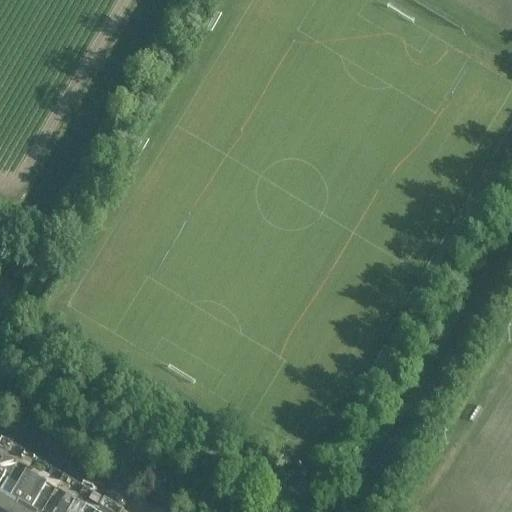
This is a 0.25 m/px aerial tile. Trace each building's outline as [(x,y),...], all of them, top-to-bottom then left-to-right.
[(0,481),(5,474),(11,463),(3,458),(0,461),(0,481)] [(9,477),(16,465),(11,463),(5,474),(9,477)] [(0,511),(14,511),(35,479),(25,473),(11,497),(0,490),(0,511)] [(36,511),(31,509),(45,485),(35,479),(14,511),(36,511)] [(68,511),(73,504),(64,499),(56,511),(68,511)] [(76,499),(73,504),(68,511),(82,511),(86,505),(76,499)]
